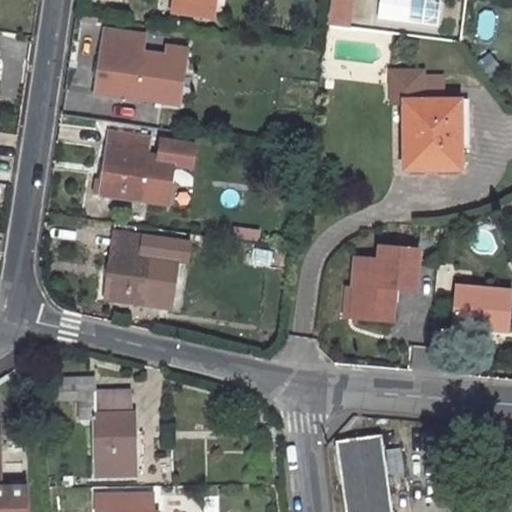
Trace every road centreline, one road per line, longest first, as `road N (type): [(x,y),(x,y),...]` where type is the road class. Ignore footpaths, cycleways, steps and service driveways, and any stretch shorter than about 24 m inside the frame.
road 1 (unclassified): [(16,317),(60,0)]
road 2 (unclassified): [(16,317),(234,367),(299,390)]
road 3 (unclassified): [(299,390),(511,402)]
road 4 (unclassified): [(299,390),(312,511)]
